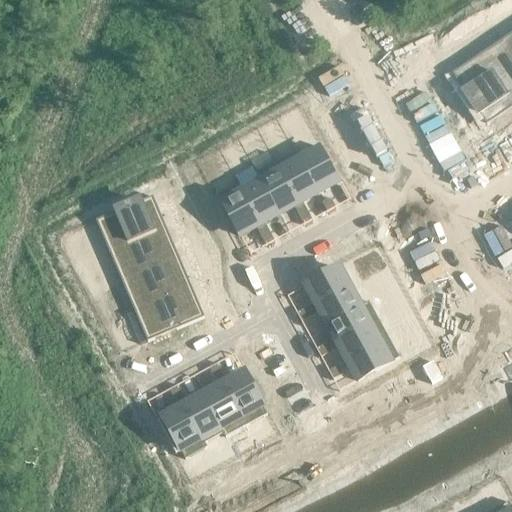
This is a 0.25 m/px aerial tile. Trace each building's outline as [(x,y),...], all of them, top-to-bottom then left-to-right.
[(480,55),(480,56),(511,103),(511,101),(511,46),(506,38),(508,42),(483,59),(480,55)] [(454,73),(452,75),(487,126),(488,125),(485,120),(510,103),(511,105),(511,103),(480,56),(479,56),(481,60),(456,77),(454,73)] [(295,153),(294,153),(317,195),(321,193),(337,184),(340,183),(330,165),(328,167),(316,146),(297,157),(295,153)] [(268,153),(251,163),(257,174),(256,174),(280,216),(294,208),(298,205),(275,163),(274,164),(268,153)] [(294,153),(275,163),(298,205),(303,203),(317,195),(294,153)] [(252,168),(235,177),(238,184),(261,226),(265,224),(280,216),(256,174),(255,174),(252,168)] [(238,184),(218,195),(231,220),(237,230),(241,237),(256,229),(261,226),(238,184)] [(153,197),(96,222),(96,224),(100,222),(112,250),(108,251),(109,252),(166,228),(165,227),(160,229),(148,202),(154,199),(153,197)] [(330,199),(322,204),(327,213),(335,208),(330,199)] [(298,205),(294,208),(299,216),(307,212),(303,203),(298,205)] [(307,212),(299,216),(304,225),(312,221),(307,212)] [(261,226),(256,229),(261,237),(270,233),(265,224),(261,226)] [(109,253),(101,256),(114,285),(121,282),(122,282),(178,258),(178,257),(173,259),(161,231),(166,229),(166,228),(109,252),(109,253)] [(270,233),(261,237),(266,246),(274,241),(270,233)] [(122,283),(114,286),(126,314),(134,311),(134,312),(191,288),(191,287),(185,289),(173,261),(179,259),(178,258),(122,282),(122,283)] [(339,269),(306,288),(314,305),(317,309),(351,290),(339,269)] [(134,312),(127,316),(139,345),(147,342),(147,343),(204,318),(203,316),(198,319),(186,291),(192,289),(191,288),(134,312)] [(351,290),(317,309),(319,313),(327,326),(369,303),(369,302),(361,307),(351,290)] [(369,303),(327,326),(334,340),(336,344),(379,321),(369,303)] [(314,305),(306,309),(310,318),(319,313),(317,309),(314,305)] [(306,309),(298,314),(302,322),(310,318),(306,309)] [(379,321),(336,344),(339,349),(346,361),(388,338),(379,321)] [(388,338),(346,361),(357,382),(399,359),(388,338)] [(334,340),(326,345),(330,353),(339,349),(336,344),(334,340)] [(326,345),(317,350),(322,358),(330,353),(326,345)] [(218,365),(210,370),(214,379),(223,374),(218,365)] [(338,367),(329,372),(334,379),(342,375),(338,367)] [(227,383),(223,385),(246,427),(267,416),(244,373),(227,383)] [(223,374),(214,379),(219,387),(223,385),(227,383),(223,374)] [(219,387),(203,396),(226,438),(246,427),(223,385),(219,387)] [(178,387),(170,392),(174,400),(183,396),(178,387)] [(183,396),(174,400),(179,409),(183,407),(187,405),(183,396)] [(187,405),(183,407),(206,449),(207,448),(205,444),(223,434),(225,438),(226,438),(203,396),(187,405)] [(179,409),(162,418),(185,460),(206,449),(183,407),(179,409)] [(511,511),(511,508),(509,503),(491,511),(511,511)]
